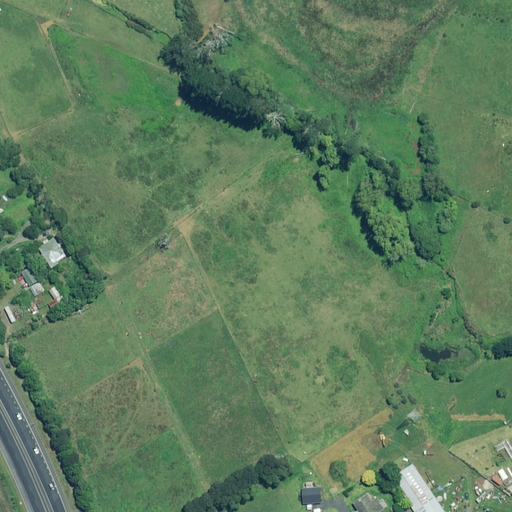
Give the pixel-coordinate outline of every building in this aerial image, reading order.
[(56,238),(40,249),(52,268),(68,258),(56,238)] [(45,291),(30,267),(22,273),(36,296),(45,291)] [(49,304),(51,308),(62,300),(54,288),(50,291),(55,299),(49,304)] [(16,320),(8,305),(4,307),(12,322),(16,320)] [(442,511),(411,466),(390,481),(411,511),(442,511)] [(373,501),(368,494),(354,504),(358,510),(355,511),(379,511),(388,506),(383,498),(380,500),(378,498),(373,501)]
